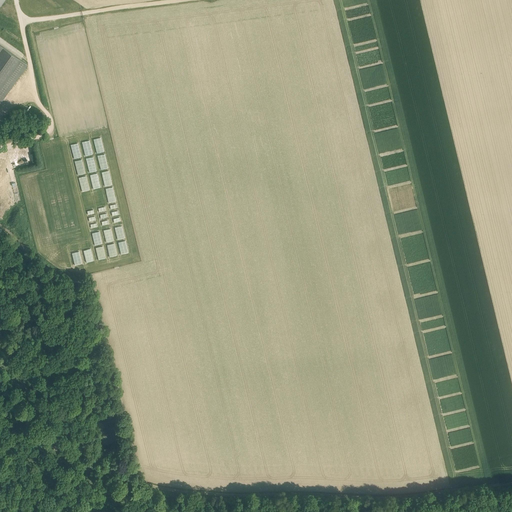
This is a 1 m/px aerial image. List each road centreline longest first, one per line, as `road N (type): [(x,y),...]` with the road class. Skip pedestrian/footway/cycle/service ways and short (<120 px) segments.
road 1 (track): [(57,457),(180,494),(396,499),(511,486)]
road 2 (track): [(0,342),(57,457),(95,511)]
road 3 (track): [(169,0),(25,19),(14,0)]
